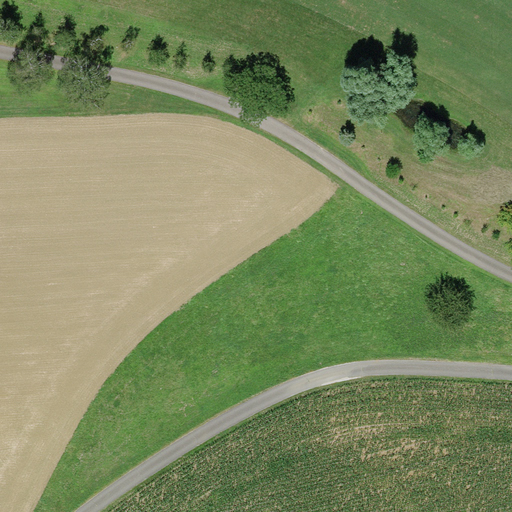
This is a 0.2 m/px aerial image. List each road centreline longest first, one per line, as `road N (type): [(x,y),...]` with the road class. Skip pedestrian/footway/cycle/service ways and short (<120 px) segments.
road 1 (track): [(511,275),(432,236),(296,139),(210,99),(0,52)]
road 2 (unclassified): [(84,511),(277,389),(363,366),(511,370)]
